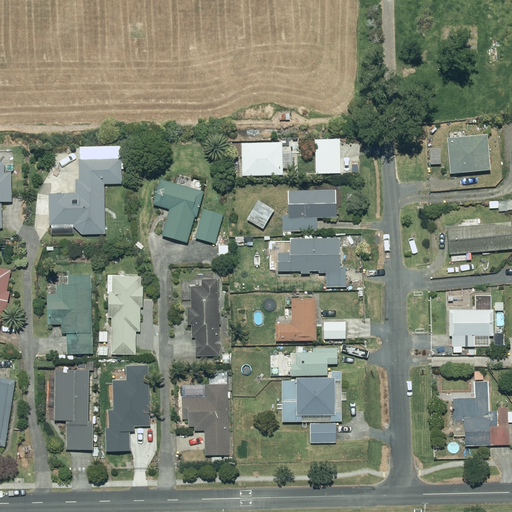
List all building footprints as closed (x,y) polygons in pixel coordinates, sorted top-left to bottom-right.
[(490,62),(498,61),(498,44),(489,44),(490,62)] [(491,149),(505,148),(504,136),(489,137),(489,135),(449,139),(452,174),(493,170),(491,149)] [(317,140),(318,173),(342,173),(342,139),(317,140)] [(284,143),(243,143),(244,176),(284,175),(284,143)] [(441,149),(431,149),(431,166),(441,166),(441,149)] [(78,193),(50,193),(51,225),(74,225),(74,226),(83,235),(106,234),(105,185),(123,184),(122,159),(81,160),(82,180),(77,180),(78,193)] [(3,202),(13,201),(12,173),(5,173),(5,163),(0,163),(0,227),(3,228),(3,202)] [(451,176),(433,177),(435,203),(453,201),(451,176)] [(154,204),(171,209),(164,236),(188,243),(196,215),(198,216),(205,192),(161,180),(154,204)] [(337,190),(290,191),(290,219),(338,217),(337,190)] [(259,201),(248,219),(265,229),(275,211),(259,201)] [(197,238),(216,244),(224,215),(205,209),(197,238)] [(511,222),(449,228),(451,254),(511,249),(511,222)] [(311,274),(311,271),(320,271),(320,273),(342,273),(341,238),(292,239),(292,253),(280,254),(280,272),(303,271),(303,274),(311,274)] [(0,331),(4,310),(7,311),(11,291),(8,291),(12,270),(0,267),(0,331)] [(69,285),(58,285),(58,295),(48,295),(49,325),(63,324),(63,334),(68,334),(68,354),(94,353),(92,275),(69,275),(69,285)] [(110,317),(113,317),(112,354),(137,355),(137,332),(141,332),(141,307),(144,307),(145,286),(142,286),(142,276),(109,275),(108,293),(111,293),(110,317)] [(219,279),(202,279),(203,287),(192,287),(192,308),(188,308),(189,325),(193,325),(193,337),(197,337),(197,356),(221,356),(220,324),(221,324),(221,313),(219,313),(219,279)] [(318,340),(317,299),(293,299),(294,324),(277,325),(278,341),(318,340)] [(451,334),(453,334),(453,347),(476,347),(476,336),(495,336),(495,310),(451,310),(451,334)] [(347,322),(325,322),(325,338),(347,339),(347,322)] [(100,331),(99,342),(108,342),(108,332),(100,331)] [(315,349),(315,353),(303,353),(303,346),(296,347),(296,354),(297,354),(297,364),(293,364),(293,376),(330,375),(329,364),(339,364),(339,348),(315,349)] [(101,347),(100,355),(108,355),(108,347),(101,347)] [(67,421),(67,425),(90,426),(91,370),(57,370),(55,421),(67,421)] [(476,371),(476,380),(484,380),(484,371),(476,371)] [(0,445),(6,447),(17,380),(0,377),(0,445)] [(284,380),(284,408),(284,422),(303,422),(303,416),(337,416),(337,378),(298,378),(298,380),(284,380)] [(490,381),(476,382),(476,398),(454,398),(455,420),(466,420),(467,446),(492,446),(492,427),(500,427),(499,412),(491,412),(490,381)] [(206,385),(206,397),(184,398),(184,420),(191,419),(191,427),(196,427),(196,431),(206,431),(206,456),(231,455),(229,384),(206,385)] [(337,423),(311,423),(311,443),(337,442),(337,423)]
